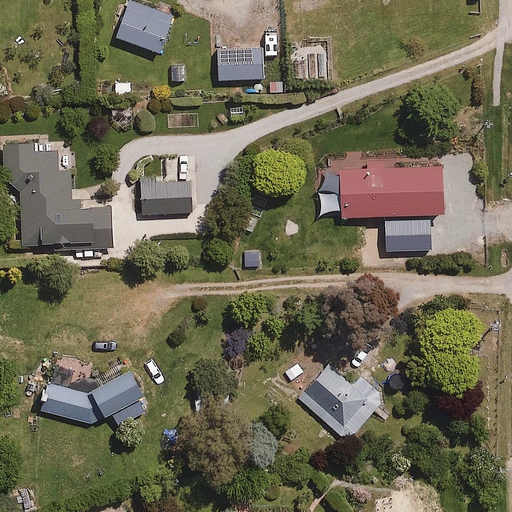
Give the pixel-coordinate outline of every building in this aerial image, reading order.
[(144,0),(126,0),(114,29),(162,50),(178,14),(144,0)] [(264,44),(216,48),(219,78),(266,74),(264,44)] [(310,75),(291,76),(292,89),(311,88),(310,75)] [(135,77),(112,76),(112,94),(135,94),(135,77)] [(21,225),(21,241),(114,239),(113,198),(74,199),(73,164),(61,165),(61,147),(19,148),(20,192),(12,192),(13,225),(21,225)] [(320,188),(320,213),(445,211),(444,161),(335,163),(336,188),(320,188)] [(194,176),(142,178),(143,210),(195,208),(194,176)] [(424,216),(391,217),(392,240),(425,239),(424,216)] [(461,235),(428,236),(429,259),(462,258),(461,235)] [(357,386),(330,361),(295,397),(326,427),(334,418),(351,435),(388,397),(366,376),(357,386)] [(133,364),(87,390),(49,379),(41,408),(91,422),(148,389),(133,364)]
